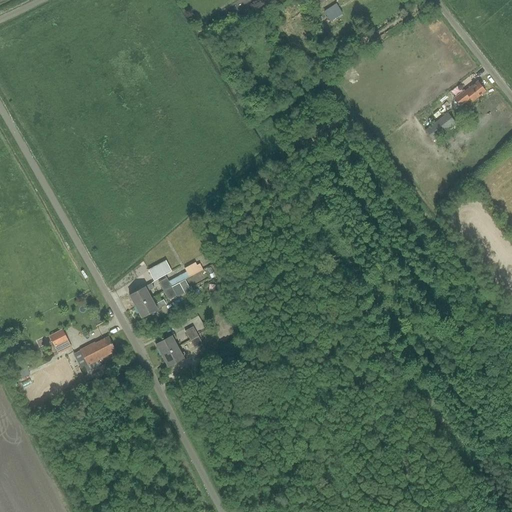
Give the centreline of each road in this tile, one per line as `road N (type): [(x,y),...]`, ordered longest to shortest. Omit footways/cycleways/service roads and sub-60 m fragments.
road 1 (unclassified): [(220,511),(0,107)]
road 2 (unclassified): [(511,99),(433,0)]
